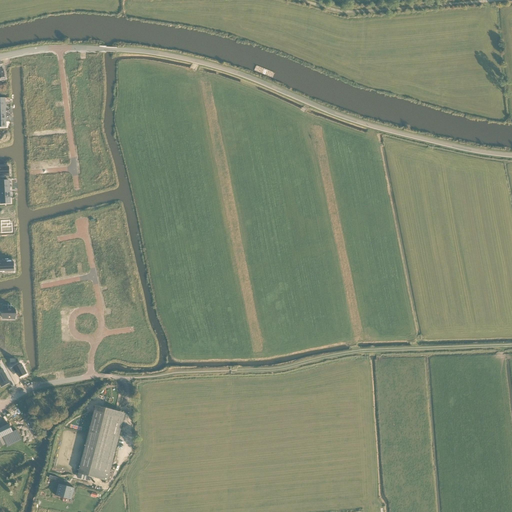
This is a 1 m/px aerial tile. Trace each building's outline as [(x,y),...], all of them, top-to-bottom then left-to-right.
[(41,60),(35,61),(37,73),(46,72),(45,66),(42,66),(41,60)] [(30,68),(27,68),(28,75),(37,73),(35,61),(29,62),(30,68)] [(77,64),(69,65),(70,76),(78,75),(83,74),(82,67),(79,68),(77,68),(77,64)] [(91,92),(86,93),(87,101),(98,99),(97,92),(95,92),(95,89),(91,90),(91,92)] [(39,107),(31,108),(32,113),(34,113),(35,121),(47,119),(46,111),(40,112),(39,107)] [(87,111),(86,111),(87,119),(98,117),(97,110),(94,110),(94,107),(87,108),(87,111)] [(100,154),(85,156),(86,164),(101,162),(100,154)] [(53,188),(49,188),(50,197),(58,196),(60,196),(60,194),(61,194),(61,189),(60,189),(59,182),(53,182),(53,188)] [(38,188),(35,188),(36,203),(45,202),(45,194),(45,190),(41,190),(41,187),(38,187),(38,188)] [(119,216),(107,219),(109,227),(120,225),(119,216)] [(1,224),(1,233),(12,232),(12,223),(9,223),(9,220),(1,221),(1,224)] [(72,220),(65,221),(67,231),(71,230),(71,233),(74,233),(74,230),(73,227),(74,227),(73,223),(72,220)] [(47,226),(40,228),(41,232),(40,232),(42,240),(46,239),(46,241),(50,240),(50,238),(53,237),(51,232),(50,233),(49,230),(48,230),(47,226)] [(123,235),(114,237),(117,249),(125,247),(123,235)] [(74,250),(67,251),(70,261),(77,259),(76,257),(81,255),(78,246),(73,247),(74,250)] [(59,250),(56,251),(59,262),(62,261),(63,263),(70,261),(67,251),(66,249),(59,251),(59,250)] [(55,265),(53,257),(40,260),(42,269),(55,265)] [(0,271),(10,271),(10,262),(0,262),(0,271)] [(131,271),(120,273),(122,280),(133,277),(131,271)] [(80,287),(73,288),(75,298),(75,299),(82,298),(82,299),(86,298),(84,288),(80,289),(80,287)] [(73,288),(66,290),(68,300),(75,298),(73,288)] [(125,292),(122,292),(122,295),(125,295),(126,301),(129,300),(129,301),(134,301),(134,300),(137,299),(136,291),(125,293),(125,292)] [(3,309),(3,318),(15,318),(15,309),(3,309)] [(129,310),(120,311),(121,316),(128,315),(128,316),(129,320),(133,319),(133,321),(137,320),(137,319),(141,318),(140,310),(129,312),(129,310)] [(146,337),(140,340),(145,351),(151,349),(150,348),(154,346),(152,340),(148,341),(146,337)] [(136,346),(132,347),(134,354),(138,352),(139,353),(144,351),(144,352),(145,351),(140,340),(134,342),(136,346)] [(106,346),(105,353),(109,354),(109,355),(116,356),(117,343),(110,342),(110,347),(106,346)] [(117,343),(116,356),(116,355),(122,356),(122,355),(126,355),(127,348),(123,348),(123,344),(117,343)] [(71,352),(72,365),(78,364),(78,357),(81,357),(81,347),(77,347),(77,352),(71,352)] [(65,348),(61,348),(61,358),(64,358),(65,365),(71,364),(71,365),(72,365),(71,352),(70,352),(65,353),(65,348)] [(41,357),(42,368),(50,368),(50,364),(55,363),(55,357),(49,357),(41,357)] [(14,366),(10,368),(14,375),(17,373),(19,376),(21,375),(22,376),(26,373),(21,364),(15,367),(14,366)] [(3,371),(0,373),(0,384),(1,387),(9,382),(3,371)] [(125,413),(95,405),(78,473),(107,481),(125,413)] [(0,427),(0,446),(5,444),(7,446),(21,439),(16,430),(12,432),(8,424),(0,427)] [(59,484),(56,496),(63,498),(65,491),(66,486),(59,484)] [(65,491),(63,498),(71,500),(74,488),(66,486),(65,491)]
